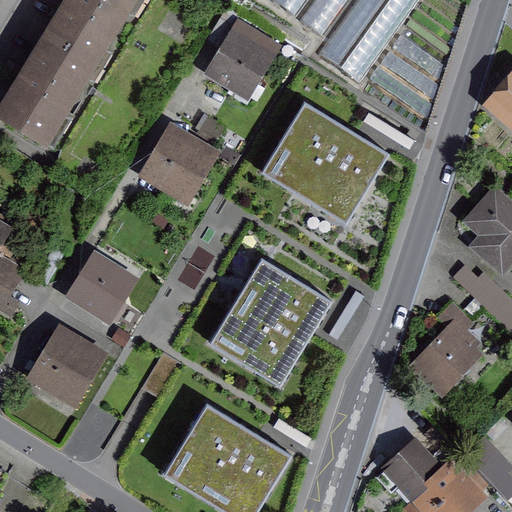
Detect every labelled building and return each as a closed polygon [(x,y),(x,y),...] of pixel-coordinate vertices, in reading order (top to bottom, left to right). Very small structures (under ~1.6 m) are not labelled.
[(98,70),(141,0),(64,0),(42,36),(98,70)] [(355,0),(262,0),(322,44),(355,0)] [(358,88),(420,0),(361,0),(319,60),(358,88)] [(246,105),(279,49),(233,23),(200,78),(246,105)] [(0,125),(47,154),(98,70),(42,36),(16,79),(0,104),(0,125)] [(499,93),(489,104),(511,123),(511,78),(508,82),(507,81),(498,92),(499,93)] [(305,102),(261,173),(347,225),(390,154),(305,102)] [(189,208),(220,152),(170,125),(139,181),(189,208)] [(511,259),(511,205),(495,190),(467,221),(483,235),(473,246),(502,271),(511,259)] [(0,250),(12,231),(0,223),(0,250)] [(0,308),(13,317),(22,303),(12,297),(28,270),(3,255),(0,259),(0,308)] [(110,327),(137,283),(91,256),(65,301),(110,327)] [(262,258),(209,343),(280,386),(333,301),(262,258)] [(511,301),(489,279),(481,287),(463,270),(455,278),(511,333),(511,301)] [(450,327),(414,365),(443,393),(480,354),(460,336),(472,323),(453,305),(441,318),(450,327)] [(73,413),(104,356),(57,330),(25,387),(73,413)] [(257,511),(292,455),(207,403),(163,474),(225,511),(257,511)] [(289,447),(299,431),(280,420),(271,436),(289,447)] [(434,426),(426,433),(440,449),(448,441),(434,426)] [(493,448),(482,437),(464,455),(474,466),(493,448)] [(446,472),(444,470),(418,441),(378,477),(392,492),(404,481),(418,497),(446,472)] [(450,465),(444,470),(446,472),(418,497),(420,499),(410,509),(412,511),(459,511),(489,486),(462,458),(451,467),(450,465)] [(0,487),(8,475),(0,469),(0,487)]
